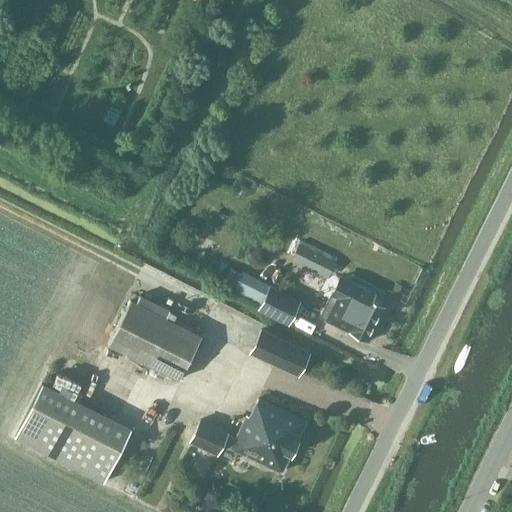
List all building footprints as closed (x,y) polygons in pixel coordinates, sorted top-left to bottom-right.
[(299,243),(292,257),(328,275),(335,261),(299,243)] [(242,272),(232,291),(260,305),(270,286),(242,272)] [(366,341),(384,306),(368,299),(372,290),(345,277),(332,303),(334,312),(340,315),(336,324),(366,341)] [(260,305),(259,308),(289,322),(299,301),(270,286),(260,305)] [(135,302),(129,299),(107,343),(179,379),(200,335),(165,318),(170,310),(139,294),(135,302)] [(299,374),(310,352),(262,329),(251,351),(299,374)] [(132,429),(42,384),(16,438),(106,483),(132,429)] [(290,454),(298,439),(297,438),(305,421),(258,397),(249,415),(246,414),(235,436),(226,432),(227,431),(200,418),(189,439),(216,453),(222,441),(231,446),(230,446),(281,471),(289,453),(290,454)]
